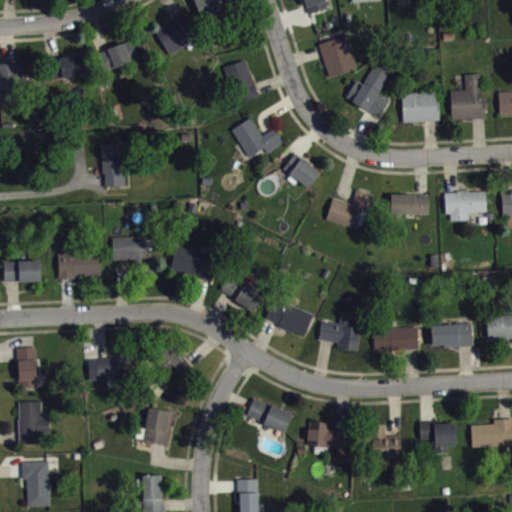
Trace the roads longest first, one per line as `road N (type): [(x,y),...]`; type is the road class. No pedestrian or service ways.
road 1 (residential): [(0,317),(190,315),(293,375),(328,385),(511,379)]
road 2 (residential): [(511,151),(395,156),(348,144),(307,112),(266,0)]
road 3 (residential): [(202,511),(205,436),(244,347)]
road 4 (residential): [(0,26),(75,19),(120,0)]
